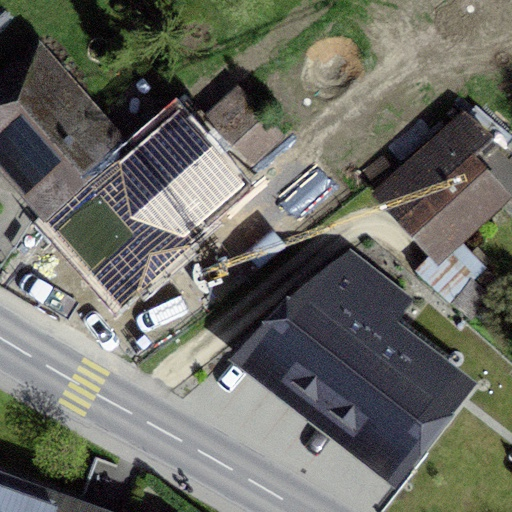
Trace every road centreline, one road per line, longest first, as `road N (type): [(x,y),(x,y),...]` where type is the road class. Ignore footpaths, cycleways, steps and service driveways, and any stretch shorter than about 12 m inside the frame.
road 1 (track): [(125,412),(355,223),(413,261)]
road 2 (tertiary): [(296,511),(0,335)]
